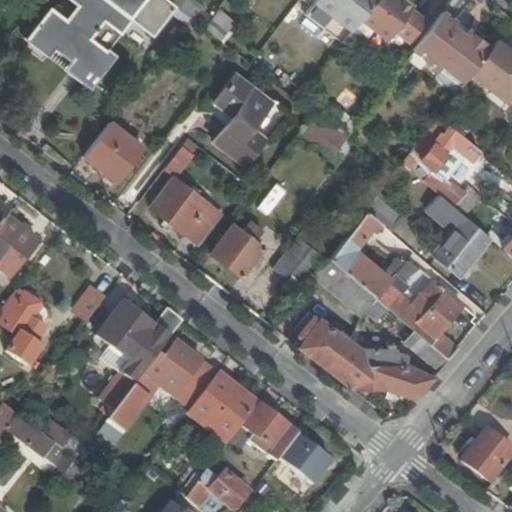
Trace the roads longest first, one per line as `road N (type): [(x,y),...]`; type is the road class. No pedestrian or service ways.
road 1 (residential): [(0,148),(402,456)]
road 2 (residential): [(402,456),(511,323)]
